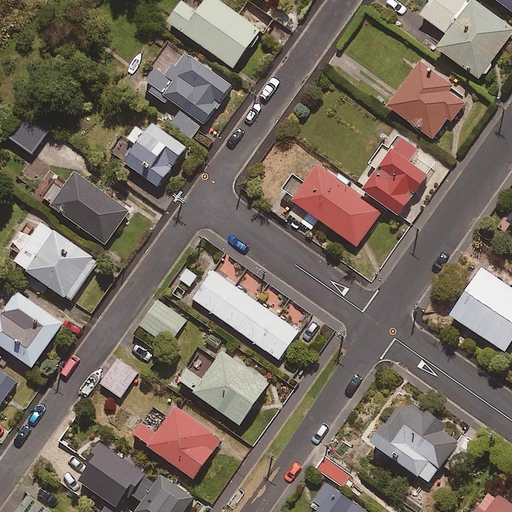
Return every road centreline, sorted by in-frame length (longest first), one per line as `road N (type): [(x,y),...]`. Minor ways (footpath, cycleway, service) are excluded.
road 1 (residential): [(0,486),(204,198)]
road 2 (residential): [(204,198),(345,0)]
road 3 (residential): [(378,325),(511,135)]
road 4 (residential): [(253,511),(378,325)]
road 5 (residential): [(204,198),(378,325)]
road 6 (residential): [(378,325),(511,420)]
